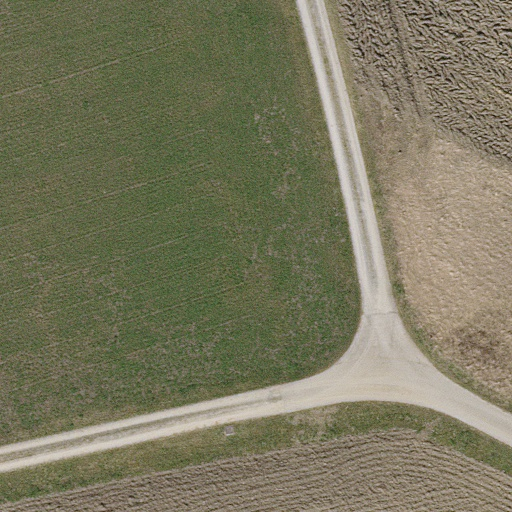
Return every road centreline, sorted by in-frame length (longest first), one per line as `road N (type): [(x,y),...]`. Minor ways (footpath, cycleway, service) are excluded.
road 1 (track): [(394,374),(0,461)]
road 2 (track): [(308,0),(394,374)]
road 3 (track): [(511,435),(394,374)]
